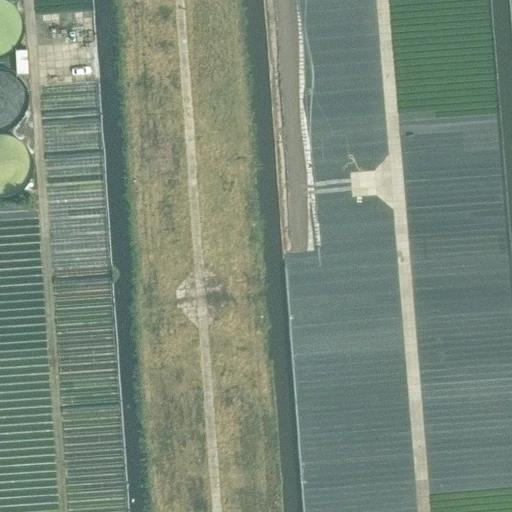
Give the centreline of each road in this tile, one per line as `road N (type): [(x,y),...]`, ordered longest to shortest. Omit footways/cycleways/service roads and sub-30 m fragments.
road 1 (track): [(421,511),(378,0)]
road 2 (track): [(216,511),(179,0)]
road 3 (track): [(63,511),(29,0)]
